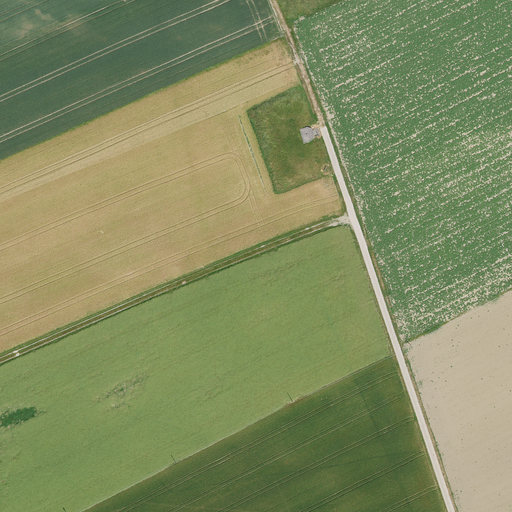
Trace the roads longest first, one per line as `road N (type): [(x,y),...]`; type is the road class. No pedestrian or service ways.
road 1 (track): [(451,511),(289,31)]
road 2 (track): [(0,361),(352,216)]
